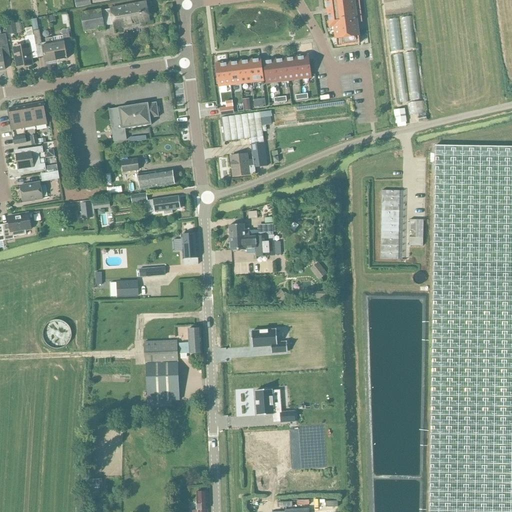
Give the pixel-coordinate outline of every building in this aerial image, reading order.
[(326,0),(329,27),(334,26),(337,47),(360,44),(357,23),(362,22),(359,0),(326,0)] [(81,13),(84,32),(104,28),(104,27),(114,25),(115,28),(150,22),(146,2),(111,8),(111,9),(101,11),(101,9),(81,13)] [(402,49),(401,21),(393,21),(394,49),(402,49)] [(7,35),(17,34),(15,23),(6,25),(7,35)] [(63,40),(71,38),(69,30),(62,31),(63,40)] [(33,32),(34,36),(35,45),(42,44),(39,31),(33,32)] [(35,45),(34,36),(25,37),(26,45),(14,47),(18,67),(32,65),(30,52),(36,52),(35,45)] [(42,46),(45,62),(57,60),(54,44),(53,44),(52,38),(45,40),(46,45),(42,46)] [(54,44),(57,60),(68,58),(65,42),(54,44)] [(298,58),(297,58),(299,79),(311,78),(310,76),(312,75),(312,70),(310,70),(308,56),(304,57),(303,55),(297,56),(298,58)] [(297,58),(286,59),(289,80),(299,79),(297,58)] [(260,59),(249,61),(252,82),(263,81),(260,59)] [(286,59),(275,60),(278,82),(289,80),(286,59)] [(275,60),(264,62),(267,83),(278,82),(275,60)] [(249,61),(238,62),(241,83),(252,82),(249,61)] [(230,85),(227,64),(226,64),(226,62),(220,63),(220,64),(216,65),(218,79),(216,79),(217,85),(219,85),(219,86),(230,85)] [(238,62),(227,64),(230,85),(241,83),(238,62)] [(254,99),(255,107),(265,106),(265,98),(254,99)] [(43,102),(32,104),(36,126),(47,124),(43,102)] [(109,109),(114,141),(118,141),(127,140),(125,129),(152,125),(151,118),(159,117),(158,113),(158,107),(157,107),(157,102),(148,104),(148,103),(119,108),(109,109)] [(32,104),(21,106),(24,128),(36,126),(32,104)] [(9,108),(13,130),(24,128),(21,106),(9,108)] [(227,108),(221,109),(222,116),(234,114),(233,107),(227,108)] [(405,110),(394,111),(396,123),(406,122),(405,110)] [(255,174),(254,168),(267,166),(266,160),(265,149),(260,120),(272,118),(271,112),(221,119),(226,142),(250,138),(253,160),(248,161),(247,154),(230,156),(233,176),(255,174)] [(13,137),(14,145),(27,142),(25,135),(13,137)] [(38,139),(37,135),(30,136),(32,145),(38,144),(38,139)] [(511,511),(511,147),(436,146),(429,511),(511,511)] [(15,150),(17,162),(40,159),(39,154),(44,153),(43,147),(15,150)] [(47,155),(47,158),(55,157),(54,150),(50,150),(48,152),(47,155)] [(17,162),(19,174),(46,170),(45,163),(41,164),(40,159),(17,162)] [(123,173),(139,171),(138,159),(121,161),(123,173)] [(139,175),(141,188),(174,184),(172,170),(139,175)] [(42,182),(59,179),(58,171),(41,174),(42,182)] [(43,199),(40,182),(20,186),(23,202),(43,199)] [(164,211),(165,214),(173,213),(172,209),(180,208),(178,196),(148,201),(147,194),(132,196),(133,203),(146,201),(147,212),(155,211),(155,212),(164,211)] [(0,225),(0,241),(5,241),(12,240),(12,237),(27,234),(26,230),(32,229),(29,213),(15,216),(16,221),(11,222),(11,223),(2,225),(0,225)] [(410,220),(409,238),(423,238),(423,220),(414,220),(410,220)] [(230,225),(231,237),(268,235),(268,236),(273,236),(273,225),(258,225),(258,230),(244,231),(244,224),(230,225)] [(182,235),(184,266),(198,265),(198,258),(196,234),(182,235)] [(255,248),(256,257),(275,256),(274,242),(269,242),(268,236),(268,235),(231,237),(232,251),(245,250),(245,248),(255,248)] [(327,274),(318,263),(310,269),(319,280),(327,274)] [(165,268),(146,269),(146,276),(165,275),(165,268)] [(137,281),(116,282),(117,297),(138,296),(137,281)] [(73,340),(74,337),(74,334),(73,331),(72,329),(70,326),(68,324),(66,322),(63,321),(60,321),(57,321),(54,321),(52,322),(49,324),(47,326),(45,328),(44,331),(44,334),(44,337),(44,340),(45,342),(46,345),(48,347),(51,349),(53,350),(56,351),(59,351),(61,351),(64,350),(67,349),(69,347),(71,345),(72,343),(73,340)] [(179,344),(180,354),(202,353),(201,328),(189,329),(189,343),(179,344)] [(279,331),(254,332),(255,348),(273,348),(274,354),(290,354),(289,344),(280,344),(279,331)] [(177,340),(144,342),(148,407),(173,406),(172,401),(180,400),(177,340)] [(272,390),(255,391),(257,416),(273,415),(280,414),(281,414),(281,413),(281,406),(273,407),(272,391),(272,390)] [(281,414),(280,414),(281,422),(295,421),(294,412),(281,413),(281,414)] [(192,511),(191,511),(207,511),(207,491),(197,492),(198,510),(192,511)]
